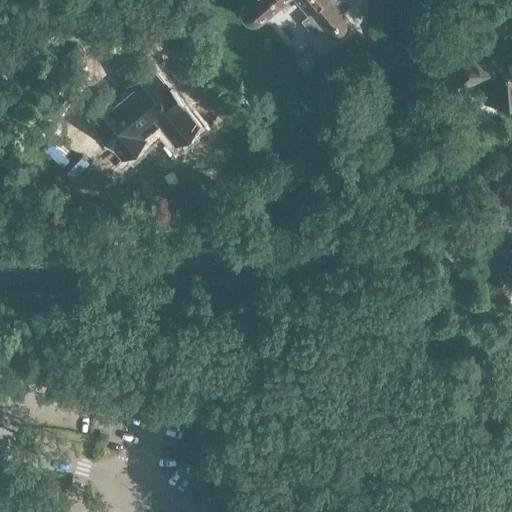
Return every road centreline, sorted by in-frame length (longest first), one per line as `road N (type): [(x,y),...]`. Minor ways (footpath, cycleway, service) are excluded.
road 1 (secondary): [(0,265),(511,228)]
road 2 (residential): [(0,76),(94,0)]
